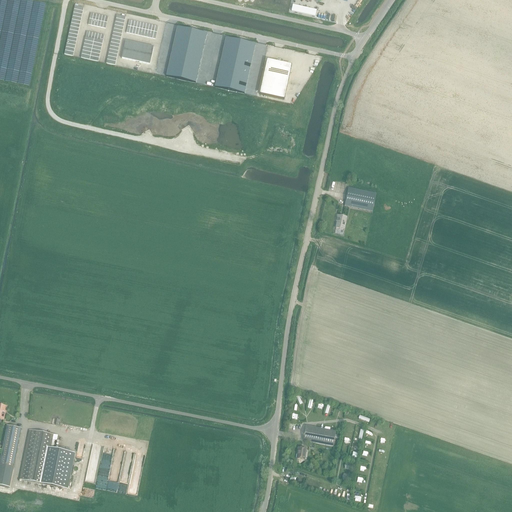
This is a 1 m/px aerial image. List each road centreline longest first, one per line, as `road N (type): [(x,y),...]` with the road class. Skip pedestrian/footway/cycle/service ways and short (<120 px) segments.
road 1 (unclassified): [(271,432),(350,55)]
road 2 (unclassified): [(66,0),(51,114),(243,161)]
road 3 (unclassified): [(271,432),(0,378)]
road 4 (residential): [(153,12),(350,55)]
road 5 (residential): [(365,36),(201,0)]
